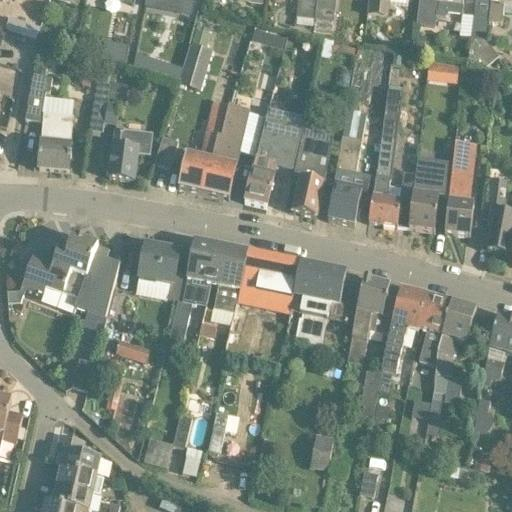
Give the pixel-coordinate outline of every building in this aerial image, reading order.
[(51,0),(76,9),(78,0),(51,0)] [(314,23),(316,13),(317,0),(298,0),(296,21),(314,23)] [(317,0),(316,13),(314,23),(333,26),(336,0),(317,0)] [(399,0),(410,1),(409,0),(369,0),(367,18),(386,21),(388,0),(399,0)] [(431,0),(430,9),(419,8),(416,28),(434,30),(436,16),(461,19),(463,0),(431,0)] [(511,0),(490,0),(489,11),(489,15),(474,13),(468,69),(473,70),(493,55),(484,44),(487,44),(488,30),(501,31),(504,7),(511,8),(511,0)] [(256,32),(253,44),(284,51),(287,39),(256,32)] [(199,96),(211,56),(204,54),(208,39),(196,36),(180,90),(199,96)] [(129,51),(127,51),(127,53),(113,51),(111,66),(125,72),(129,51)] [(354,91),(363,93),(369,61),(360,59),(354,91)] [(429,83),(458,88),(461,68),(432,64),(429,83)] [(160,66),(155,81),(155,82),(178,89),(183,73),(182,73),(160,66)] [(43,128),(42,132),(41,148),(38,174),(68,176),(73,121),(44,119),(47,98),(49,98),(52,83),(32,80),(25,125),(43,128)] [(386,205),(389,186),(401,96),(388,94),(375,192),(373,191),(372,197),(373,197),(368,228),(409,234),(412,208),(386,205)] [(201,162),(186,159),(178,192),(204,198),(217,140),(220,141),(229,109),(215,105),(201,162)] [(104,128),(116,130),(119,110),(107,108),(104,128)] [(229,204),(233,185),(250,114),(229,109),(220,141),(217,140),(204,198),(229,204)] [(268,115),(244,208),(266,213),(275,180),(274,179),(276,170),(292,173),(305,124),(268,115)] [(362,196),(359,196),(351,194),(365,119),(347,115),(343,137),(333,191),(335,191),(327,226),(354,231),(362,196)] [(111,167),(108,183),(134,186),(137,158),(149,159),(151,140),(115,136),(112,152),(109,152),(107,166),(111,167)] [(326,177),(316,175),(323,142),(302,138),(295,171),(292,188),(299,189),(293,218),(316,223),(326,177)] [(163,143),(154,169),(170,174),(178,148),(163,143)] [(454,147),(453,166),(452,172),(449,200),(444,239),(470,242),(474,209),(467,208),(475,150),(454,147)] [(435,198),(449,200),(452,172),(417,167),(412,208),(409,234),(434,238),(438,204),(434,203),(435,198)] [(511,219),(502,218),(505,194),(485,190),(482,215),(492,217),(489,234),(491,234),(487,255),(508,259),(511,239),(511,235),(511,219)] [(95,260),(98,251),(98,250),(73,242),(69,255),(59,251),(53,269),(32,261),(22,290),(44,298),(46,293),(77,304),(95,260)] [(194,247),(188,278),(182,307),(178,306),(171,332),(185,335),(191,309),(205,312),(210,289),(217,291),(226,253),(194,247)] [(166,303),(178,306),(182,307),(188,278),(175,276),(179,256),(145,249),(138,283),(169,289),(166,303)] [(109,255),(98,251),(95,260),(77,304),(74,313),(89,318),(84,331),(103,337),(106,324),(105,323),(120,269),(106,264),(109,255)] [(234,319),(236,311),(239,296),(239,295),(248,258),(226,253),(217,291),(211,314),(234,319)] [(275,305),(292,309),(300,269),(248,258),(239,295),(239,296),(263,301),(264,297),(276,299),(275,305)] [(346,278),(322,273),(300,269),(292,309),(293,305),(302,307),(299,319),(301,319),(300,323),(299,322),(295,342),(322,347),(327,325),(354,330),(357,311),(340,308),(346,278)] [(365,284),(357,311),(354,330),(347,371),(362,374),(363,366),(369,338),(389,342),(392,328),(400,295),(389,292),(390,291),(372,287),(372,285),(365,284)] [(389,342),(381,375),(378,396),(387,398),(391,378),(395,379),(405,332),(418,335),(419,334),(427,301),(401,294),(400,295),(392,328),(389,342)] [(20,297),(8,297),(7,297),(8,309),(20,308),(21,309),(24,298),(20,297)] [(452,308),(427,301),(419,334),(427,336),(419,365),(436,370),(437,358),(452,308)] [(435,380),(434,389),(432,397),(444,399),(443,407),(457,409),(462,383),(450,382),(452,361),(456,345),(466,348),(476,315),(452,308),(437,358),(436,370),(435,380)] [(236,311),(234,319),(230,335),(242,338),(247,314),(236,311)] [(507,358),(511,359),(511,325),(498,321),(489,353),(482,388),(490,390),(492,384),(500,385),(504,370),(503,370),(507,358)] [(115,358),(145,368),(150,354),(129,348),(130,345),(120,342),(115,358)] [(72,393),(87,397),(95,368),(79,364),(72,393)] [(105,412),(116,415),(123,383),(112,380),(105,412)] [(0,454),(2,444),(17,447),(23,420),(9,417),(12,404),(0,401),(0,454)] [(473,438),(478,439),(482,439),(486,437),(489,434),(491,430),(492,427),(492,423),(491,420),(488,418),(491,406),(479,404),(473,438)] [(192,423),(180,420),(172,451),(185,454),(192,423)] [(65,455),(61,473),(97,481),(101,462),(82,458),(85,446),(60,440),(57,453),(65,455)] [(275,445),(265,443),(258,471),(268,473),(275,445)] [(333,446),(316,443),(311,472),(328,475),(333,446)] [(184,477),(198,480),(203,455),(189,452),(184,477)] [(61,473),(57,490),(93,498),(97,481),(61,473)] [(359,500),(374,503),(378,480),(364,477),(359,500)] [(57,490),(53,507),(53,508),(71,511),(89,511),(93,498),(57,490)] [(391,492),(385,511),(409,511),(413,498),(391,492)]
